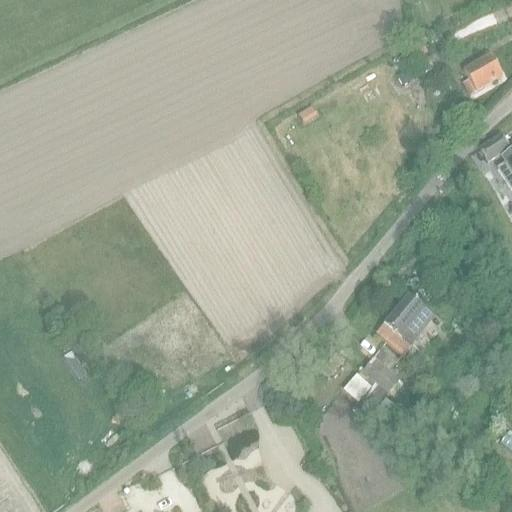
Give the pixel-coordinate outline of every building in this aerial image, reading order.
[(420,45),(408,53),(413,62),(426,54),(420,45)] [(436,54),(396,79),(403,90),(443,64),(436,54)] [(462,85),(469,98),(474,95),(475,95),(501,80),(489,57),(462,73),(467,82),(462,85)] [(497,138),(477,151),(485,163),(505,150),(497,138)] [(504,164),(496,170),(511,193),(511,151),(501,159),(504,164)] [(409,348),(433,319),(407,298),(375,336),(403,360),(411,350),(409,348)] [(321,371),(328,377),(345,359),(338,353),(321,371)] [(361,408),(371,416),(387,396),(399,383),(373,361),(361,374),(361,373),(356,378),(355,378),(344,391),(358,404),(370,391),(373,393),(361,408)] [(387,440),(395,451),(415,437),(407,425),(387,440)]
